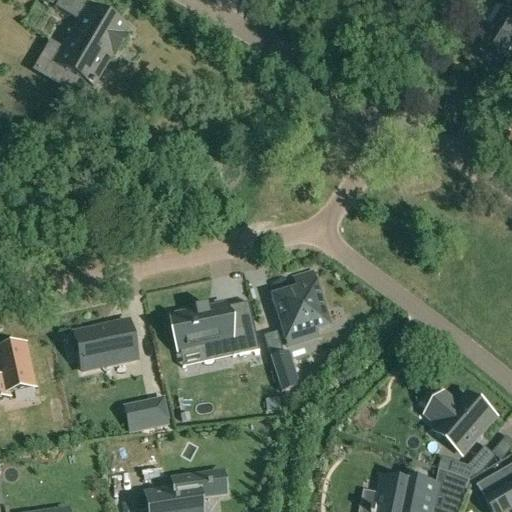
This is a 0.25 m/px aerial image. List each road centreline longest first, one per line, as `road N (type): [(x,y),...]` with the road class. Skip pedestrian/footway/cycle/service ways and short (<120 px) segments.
road 1 (residential): [(320,229),(0,298)]
road 2 (residential): [(320,229),(511,391)]
road 3 (residential): [(231,24),(400,127)]
road 4 (residential): [(400,127),(320,229)]
road 5 (residential): [(400,127),(511,191)]
